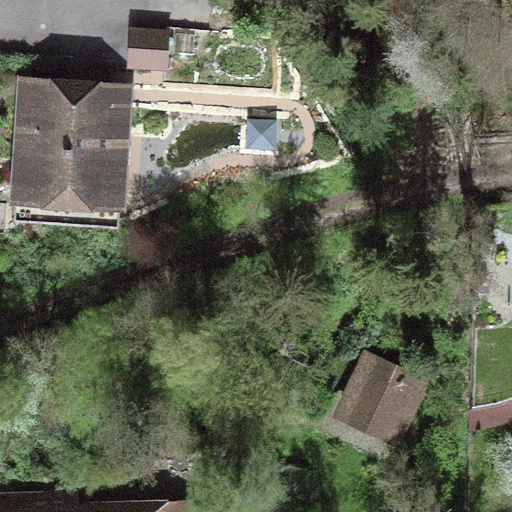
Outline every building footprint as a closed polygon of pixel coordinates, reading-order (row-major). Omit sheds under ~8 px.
[(166,41),(130,40),(129,84),(165,84),(166,41)] [(127,102),(20,93),(10,221),(116,229),(127,102)] [(426,389),(367,359),(333,425),(392,455),(426,389)] [(105,405),(54,407),(56,471),(107,470),(105,405)] [(0,511),(75,511),(76,500),(0,502),(0,511)]
